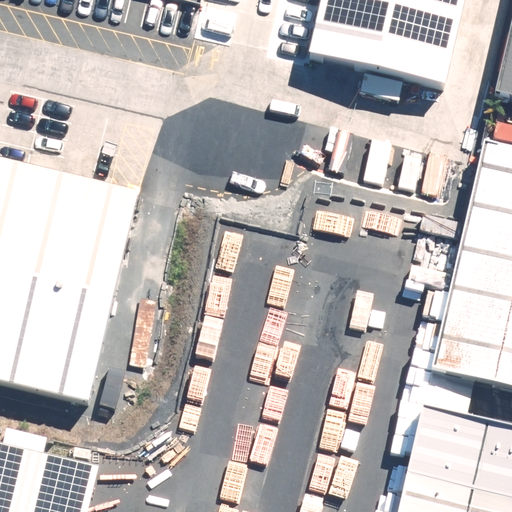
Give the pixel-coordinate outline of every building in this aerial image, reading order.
[(322,0),(308,62),(442,94),(463,0),(322,0)] [(511,12),(492,100),(511,104),(511,12)] [(511,159),(482,152),(472,193),(428,372),(511,392),(511,159)] [(0,384),(87,405),(136,197),(0,164),(0,384)] [(511,511),(511,428),(425,409),(401,511),(511,511)] [(77,511),(88,463),(0,442),(0,511),(77,511)]
